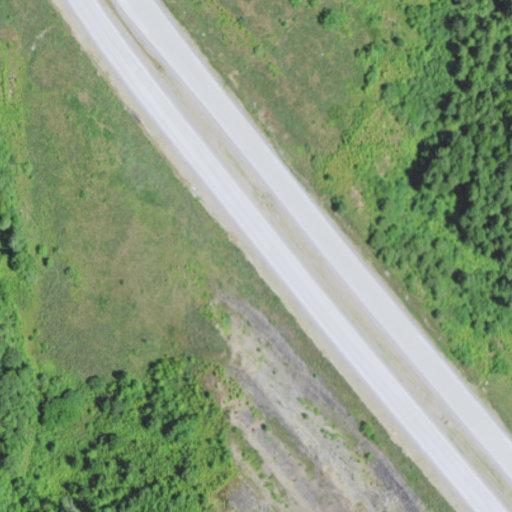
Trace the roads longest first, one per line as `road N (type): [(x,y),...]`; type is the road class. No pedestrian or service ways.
road 1 (trunk): [(75,0),(494,511)]
road 2 (trunk): [(511,463),(128,0)]
